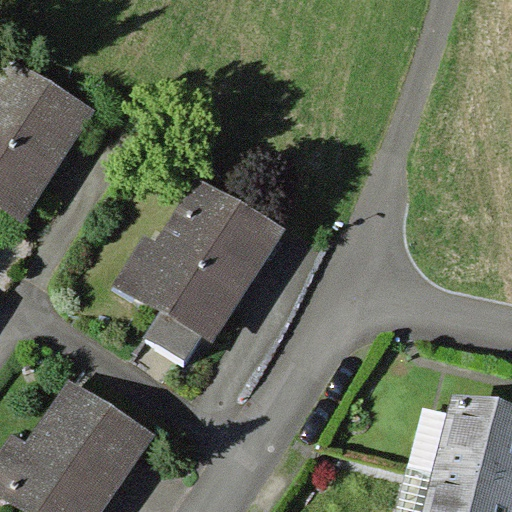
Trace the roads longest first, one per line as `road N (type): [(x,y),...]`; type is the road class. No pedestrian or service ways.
road 1 (residential): [(345,289),(300,390),(212,511)]
road 2 (unclassified): [(447,0),(368,238)]
road 3 (residential): [(511,327),(345,289)]
